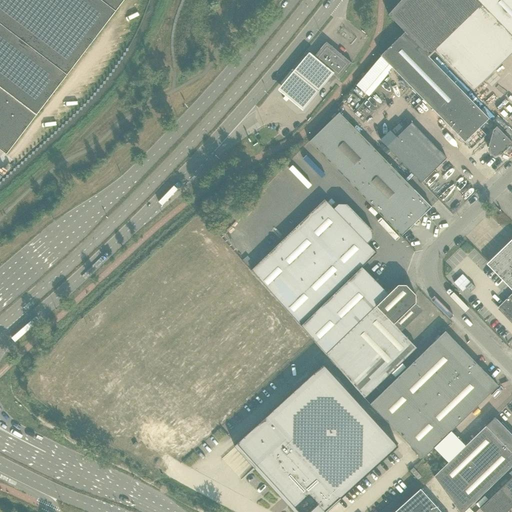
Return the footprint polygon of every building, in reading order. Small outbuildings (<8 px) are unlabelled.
[(124,0),(0,0),(0,149),(6,154),(124,0)] [(511,0),(401,0),(388,15),(405,32),(428,56),(434,50),(472,90),(511,52),(511,0)] [(405,32),(380,56),(464,142),(489,119),(428,56),(405,32)] [(352,63),(345,57),(326,42),(313,58),(339,79),(352,63)] [(309,49),(278,87),(303,107),(334,69),(309,49)] [(376,63),(357,86),(369,96),(388,73),(376,63)] [(401,236),(431,207),(339,112),(309,142),(401,236)] [(412,122),(410,124),(406,120),(401,126),(399,123),(391,131),(397,137),(386,147),(421,183),(446,158),(412,122)] [(500,155),(511,143),(511,142),(496,126),(493,130),(488,148),(489,148),(489,149),(489,150),(489,151),(489,152),(490,153),(491,154),(492,155),(493,155),(494,155),(495,156),(496,155),(497,155),(498,155),(499,154),(500,155)] [(338,204),(334,209),(324,199),(251,270),(326,354),(387,296),(361,269),(375,254),(366,245),(371,240),(371,232),(345,206),(338,204)] [(511,243),(490,265),(511,287),(511,293),(498,307),(511,321),(511,243)] [(475,288),(471,283),(466,288),(470,293),(475,288)] [(416,295),(406,285),(398,285),(387,296),(326,354),(366,396),(416,348),(394,324),(416,303),(416,295)] [(498,386),(472,358),(445,331),(370,404),(422,459),(434,448),(447,463),(465,446),(451,431),(498,386)] [(327,511),(398,448),(323,366),(234,447),(281,499),(284,497),(290,504),(288,506),(293,511),(311,511),(317,507),(321,511),(327,511)] [(511,434),(495,417),(465,446),(447,463),(434,476),(458,511),(465,511),(511,466),(511,434)] [(511,477),(480,509),(483,511),(505,511),(511,506),(511,477)] [(440,511),(420,489),(394,511),(440,511)]
